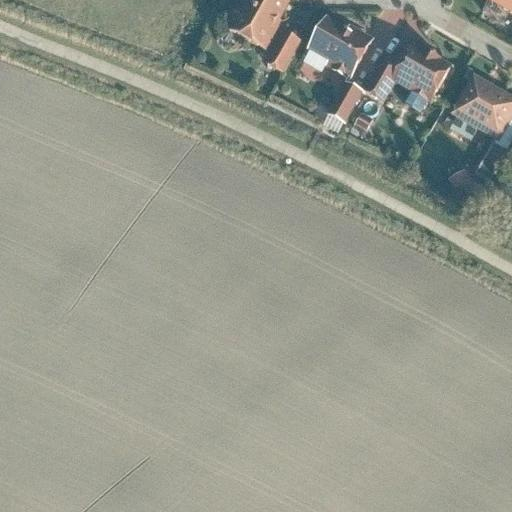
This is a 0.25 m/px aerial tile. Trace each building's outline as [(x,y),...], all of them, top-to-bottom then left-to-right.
[(289,6),(278,0),(254,0),(248,11),(241,8),(223,40),(263,63),(280,34),(274,31),(289,6)] [(511,0),(484,0),(481,5),(511,23),(511,0)] [(352,80),(374,40),(350,27),(346,35),(326,25),(309,56),(352,80)] [(279,79),(296,48),(282,40),(264,71),(279,79)] [(449,73),(411,52),(392,85),(431,106),(449,73)] [(505,119),(511,109),(511,102),(476,82),(454,120),(493,143),(505,119)] [(341,129),(357,95),(346,90),(329,123),(341,129)] [(493,143),(473,181),(490,190),(511,147),(511,122),(505,119),(493,143)] [(365,136),(371,125),(361,120),(355,131),(365,136)] [(477,201),(464,176),(448,184),(461,209),(477,201)]
